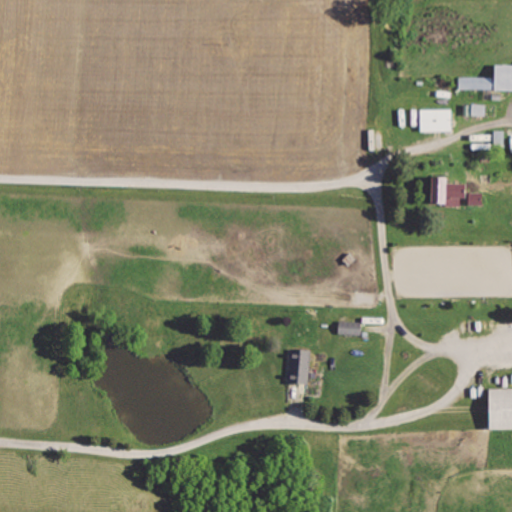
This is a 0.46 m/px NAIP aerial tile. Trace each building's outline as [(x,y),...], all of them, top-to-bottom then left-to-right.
[(511,63),(494,63),(494,77),(494,91),(511,91),(511,63)] [(458,78),(458,92),(494,91),(494,77),(458,78)] [(486,103),(472,103),(472,114),(485,115),(486,103)] [(420,106),(420,131),(442,132),(452,132),(452,107),(420,106)] [(430,175),(429,205),(445,205),(445,184),(445,175),(430,175)] [(445,184),(445,205),(464,206),(464,185),(445,184)] [(483,192),(469,191),(469,204),(483,204),(483,192)] [(363,322),(340,319),(338,332),(361,335),(363,322)] [(290,346),(286,385),(310,388),(314,348),(290,346)] [(489,429),(511,428),(511,382),(488,383),(489,429)]
